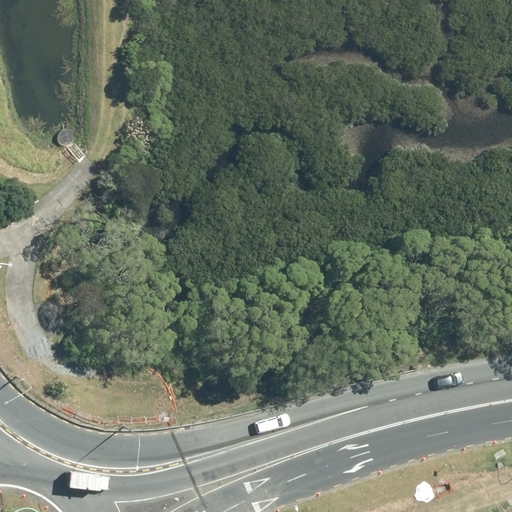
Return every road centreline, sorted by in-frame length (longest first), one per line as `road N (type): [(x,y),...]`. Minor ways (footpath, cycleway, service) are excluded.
road 1 (primary): [(0,398),(9,412),(60,437),(122,448),(210,433),(370,388),(506,402)]
road 2 (primary): [(67,511),(356,422),(506,402)]
road 3 (primary): [(506,402),(227,511)]
road 4 (track): [(37,343),(25,289),(53,200)]
